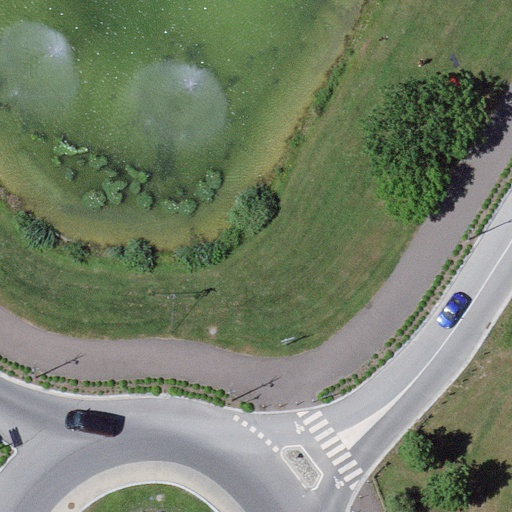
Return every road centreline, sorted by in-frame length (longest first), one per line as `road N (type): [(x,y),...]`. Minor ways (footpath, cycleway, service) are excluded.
road 1 (unclassified): [(273,489),(377,416),(429,366),(511,239)]
road 2 (secondary): [(273,489),(206,434),(157,426),(78,440)]
